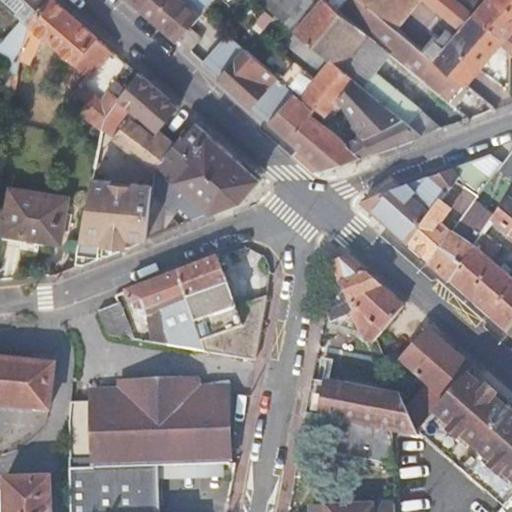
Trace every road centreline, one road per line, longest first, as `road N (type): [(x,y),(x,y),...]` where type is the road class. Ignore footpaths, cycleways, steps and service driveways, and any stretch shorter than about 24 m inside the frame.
road 1 (residential): [(314,198),(71,290),(0,301)]
road 2 (residential): [(314,198),(249,511)]
road 3 (secondary): [(90,0),(314,198)]
road 4 (secondary): [(314,198),(511,371)]
road 5 (residential): [(511,125),(314,198)]
